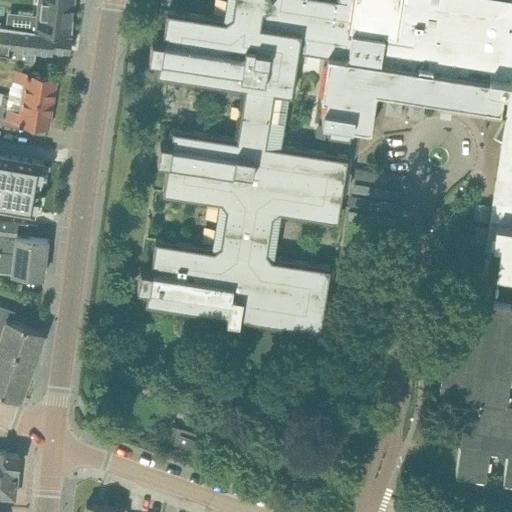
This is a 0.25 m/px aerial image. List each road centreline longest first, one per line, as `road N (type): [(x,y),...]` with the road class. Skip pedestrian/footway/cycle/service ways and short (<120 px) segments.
road 1 (tertiary): [(52,437),(113,0)]
road 2 (unclassified): [(247,511),(52,437)]
